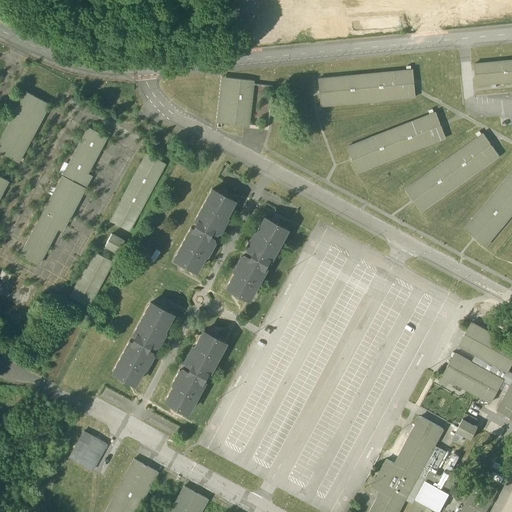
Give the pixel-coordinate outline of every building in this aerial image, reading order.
[(202,11),(193,12),(194,23),(203,22),(202,11)] [(511,60),(474,64),(476,85),(511,81),(511,60)] [(413,70),(318,79),(320,106),(416,97),(413,70)] [(253,81),(226,78),(221,123),(248,126),(253,81)] [(25,92),(0,139),(0,152),(18,162),(49,104),(25,92)] [(435,113),(347,147),(356,173),(445,138),(435,113)] [(88,127),(19,255),(38,265),(57,229),(61,232),(91,175),(87,173),(106,137),(88,127)] [(483,134),(405,189),(421,212),(499,156),(483,134)] [(146,154),(110,221),(128,231),(164,164),(146,154)] [(511,171),(464,229),(485,246),(511,213),(511,171)] [(211,182),(166,266),(190,278),(235,195),(211,182)] [(261,209),(217,293),(240,305),(284,221),(261,209)] [(111,234),(104,246),(116,253),(123,240),(111,234)] [(383,343),(412,287),(322,241),(293,297),(383,343)] [(93,253),(70,297),(88,307),(112,262),(93,253)] [(289,303),(259,358),(344,404),(349,403),(364,375),(364,376),(367,371),(357,372),(357,367),(351,368),(338,361),(339,361),(328,355),(327,348),(321,349),(320,343),(313,344),(312,336),(313,336),(312,330),(316,329),(317,330),(326,329),(326,337),(331,329),(335,329),(329,325),(323,326),(325,322),(289,303)] [(143,309),(107,376),(130,389),(166,321),(143,309)] [(202,318),(157,403),(180,415),(226,331),(202,318)] [(397,339),(408,344),(416,323),(405,319),(397,339)] [(511,363),(511,344),(471,322),(459,345),(476,355),(472,363),(454,353),(439,381),(447,385),(450,380),(491,402),(503,380),(511,385),(498,411),(511,418),(511,373),(508,371),(511,363)] [(374,448),(420,357),(391,343),(345,433),(374,448)] [(368,347),(364,356),(371,360),(375,351),(368,347)] [(310,477),(343,412),(254,366),(221,430),(229,434),(233,426),(302,461),(297,470),(310,477)] [(477,419),(466,414),(463,420),(474,425),(477,419)] [(454,483),(431,471),(423,488),(413,483),(442,429),(420,417),(394,465),(390,462),(375,490),(380,492),(368,511),(397,511),(405,498),(414,503),(409,511),(438,511),(448,494),(451,488),(454,483)] [(463,420),(462,419),(456,431),(471,439),(478,428),(474,425),(463,420)] [(106,444),(83,432),(69,459),(91,471),(106,444)] [(133,459),(103,511),(134,511),(157,472),(133,459)] [(466,504),(461,511),(484,511),(497,490),(479,481),(469,498),(466,504)] [(183,486),(169,511),(200,511),(207,499),(183,486)] [(469,498),(451,488),(448,494),(466,504),(469,498)]
